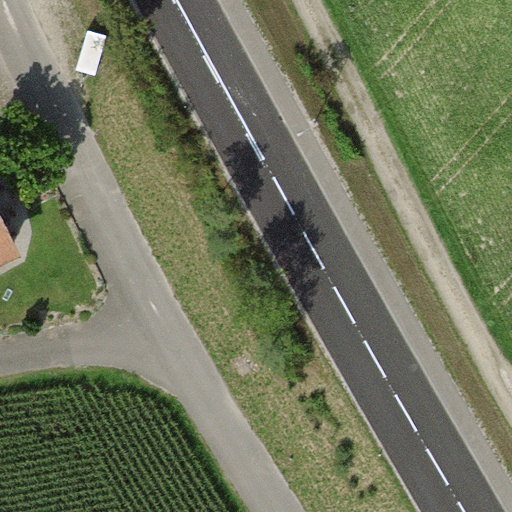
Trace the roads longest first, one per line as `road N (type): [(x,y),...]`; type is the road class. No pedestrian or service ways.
road 1 (tertiary): [(465,511),(178,0)]
road 2 (track): [(511,396),(309,0)]
road 3 (track): [(15,0),(169,327)]
